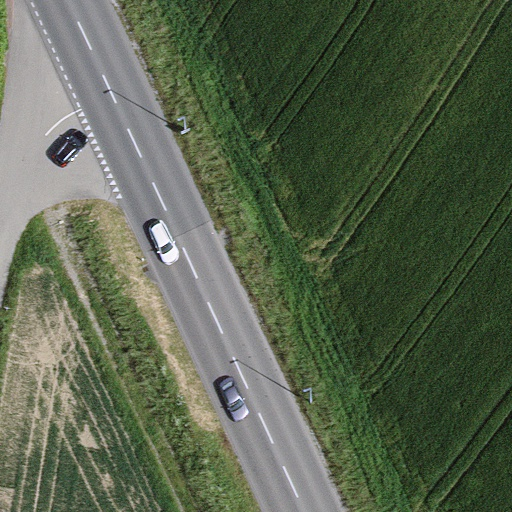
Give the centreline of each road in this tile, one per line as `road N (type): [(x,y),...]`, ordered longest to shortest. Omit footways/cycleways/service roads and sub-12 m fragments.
road 1 (secondary): [(111,93),(304,511)]
road 2 (residential): [(111,93),(45,136),(0,241)]
